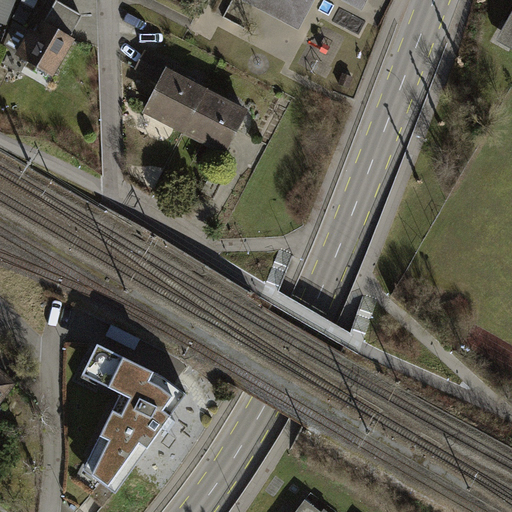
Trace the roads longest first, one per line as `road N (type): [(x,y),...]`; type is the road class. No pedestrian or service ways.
road 1 (tertiary): [(195,511),(293,352),(434,0)]
road 2 (residential): [(0,315),(38,344),(52,369),(49,511)]
